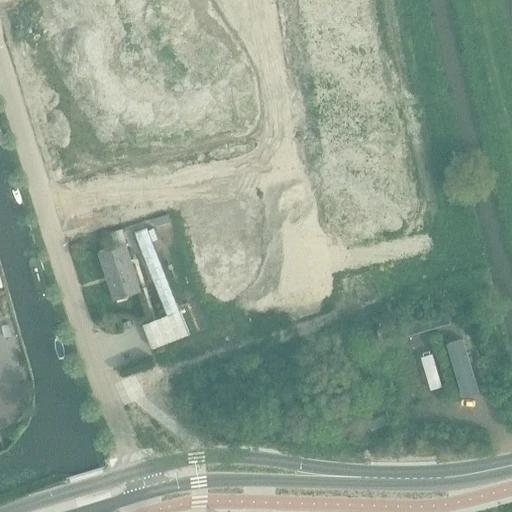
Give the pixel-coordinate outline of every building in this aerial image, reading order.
[(146,227),(135,232),(168,314),(178,309),(179,309),(146,227)] [(124,243),(98,251),(114,300),(140,291),(124,243)] [(168,314),(144,323),(153,347),(188,333),(178,309),(168,314)] [(446,312),(422,319),(425,330),(449,323),(446,312)] [(422,319),(399,326),(402,337),(425,330),(422,319)] [(463,338),(446,343),(446,344),(462,396),(479,391),(463,338)] [(421,356),(431,389),(442,386),(433,353),(421,356)] [(416,404),(402,354),(389,358),(403,408),(416,404)] [(370,427),(390,419),(383,402),(363,410),(370,427)]
